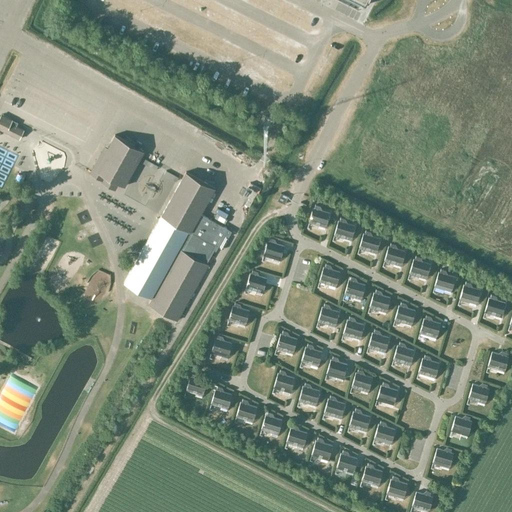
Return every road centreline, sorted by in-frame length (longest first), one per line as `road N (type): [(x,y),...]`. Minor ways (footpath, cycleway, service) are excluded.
road 1 (unknown): [(289,214),(261,224),(150,407)]
road 2 (unknown): [(31,50),(16,83),(104,131)]
road 3 (unknown): [(0,103),(85,147),(104,131)]
